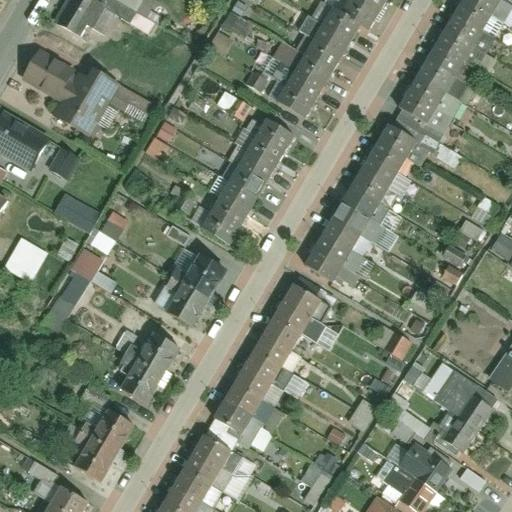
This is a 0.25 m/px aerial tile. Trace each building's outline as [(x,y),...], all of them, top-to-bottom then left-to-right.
[(83,0),(66,0),(49,31),(76,46),(85,31),(90,34),(103,11),(83,0)] [(363,13),(341,0),(333,0),(327,11),(355,27),(363,13)] [(370,0),(341,0),(363,13),(370,0)] [(497,3),(491,0),(461,0),(460,3),(488,19),(497,3)] [(488,19),(460,3),(451,18),(479,35),(488,19)] [(355,27),(327,11),(319,25),(347,41),(355,27)] [(479,35),(451,18),(442,34),(470,50),(479,35)] [(347,41),(319,25),(311,39),(339,55),(347,41)] [(470,50),(442,34),(433,50),(461,66),(470,50)] [(339,55),(311,39),(303,53),(331,69),(339,55)] [(461,66),(433,50),(424,66),(452,82),(461,66)] [(34,53),(19,84),(59,105),(52,120),(96,143),(112,111),(141,126),(152,104),(90,73),(87,80),(34,53)] [(331,69),(303,53),(295,67),(323,84),(331,69)] [(452,82),(424,66),(415,81),(443,97),(452,82)] [(323,84),(295,67),(287,82),(315,98),(323,84)] [(443,97),(415,81),(406,97),(434,113),(443,97)] [(315,98),(287,82),(278,96),(307,112),(315,98)] [(434,113),(406,97),(397,113),(425,129),(434,113)] [(0,157),(28,172),(46,140),(0,115),(0,157)] [(283,156),(291,141),(260,123),(251,139),(283,156)] [(412,145),(384,129),(375,144),(403,160),(412,145)] [(274,172),(283,156),(251,139),(242,154),(274,172)] [(403,160),(375,144),(366,159),(394,176),(403,160)] [(46,172),(62,182),(76,159),(60,149),(46,172)] [(265,188),(274,172),(242,154),(234,170),(265,188)] [(394,176),(366,159),(357,175),(385,191),(394,176)] [(257,203),(265,188),(234,170),(225,186),(257,203)] [(385,191),(357,175),(348,190),(376,206),(385,191)] [(248,219),(257,203),(225,186),(216,201),(248,219)] [(376,206),(348,190),(339,206),(367,222),(376,206)] [(63,194),(51,214),(88,235),(99,215),(63,194)] [(482,198),(470,218),(486,227),(498,207),(482,198)] [(239,234),(248,219),(216,201),(208,217),(239,234)] [(367,222),(339,206),(330,221),(358,237),(367,222)] [(88,245),(105,256),(129,223),(112,211),(88,245)] [(231,250),(239,234),(208,217),(199,233),(231,250)] [(358,237),(330,221),(321,237),(349,253),(358,237)] [(469,251),(478,228),(460,221),(451,244),(469,251)] [(511,239),(499,233),(490,252),(508,261),(511,252),(511,239)] [(349,253),(321,237),(312,252),(340,268),(349,253)] [(18,239),(2,269),(29,284),(46,254),(18,239)] [(440,257),(460,268),(466,256),(446,245),(440,257)] [(72,273),(42,325),(58,334),(101,260),(82,249),(69,272),(72,273)] [(340,268),(312,252),(303,267),(331,283),(340,268)] [(178,290),(205,305),(221,275),(195,260),(178,290)] [(440,278),(452,285),(459,275),(447,267),(440,278)] [(90,284),(109,292),(113,283),(94,275),(90,284)] [(317,305),(289,289),(279,306),(307,322),(317,305)] [(162,319),(189,334),(205,305),(178,290),(162,319)] [(307,322),(279,306),(269,323),(297,339),(307,322)] [(300,335),(327,351),(336,335),(309,320),(300,335)] [(297,339),(269,323),(260,340),(288,356),(297,339)] [(134,367),(160,382),(177,352),(151,337),(134,367)] [(387,356),(403,363),(411,345),(396,337),(387,356)] [(288,356),(260,340),(250,357),(278,372),(288,356)] [(511,400),(511,344),(486,384),(511,400)] [(278,372),(250,357),(241,373),(269,389),(278,372)] [(117,396),(143,411),(160,382),(134,367),(117,396)] [(459,458),(496,403),(444,368),(423,398),(450,417),(434,441),(459,458)] [(269,389),(241,373),(231,390),(259,406),(269,389)] [(0,405),(15,412),(27,383),(10,377),(0,401),(0,405)] [(259,406),(231,390),(221,407),(249,423),(259,406)] [(361,400),(346,422),(362,433),(377,410),(361,400)] [(249,423),(221,407),(212,424),(240,440),(249,423)] [(89,442),(114,456),(130,428),(105,414),(89,442)] [(410,434),(423,439),(429,425),(400,414),(391,436),(407,442),(410,434)] [(229,457),(201,441),(191,458),(219,474),(229,457)] [(73,470),(98,484),(114,456),(89,442),(73,470)] [(408,511),(425,511),(450,473),(412,449),(396,474),(411,483),(397,505),(408,511)] [(219,474),(191,458),(181,474),(209,491),(219,474)] [(476,493),(483,483),(465,470),(458,480),(476,493)] [(209,491),(181,474),(171,491),(199,508),(209,491)] [(55,511),(82,511),(85,507),(56,490),(47,507),(55,511)] [(196,511),(199,508),(171,491),(162,508),(167,511),(196,511)] [(392,511),(374,499),(365,511),(392,511)]
